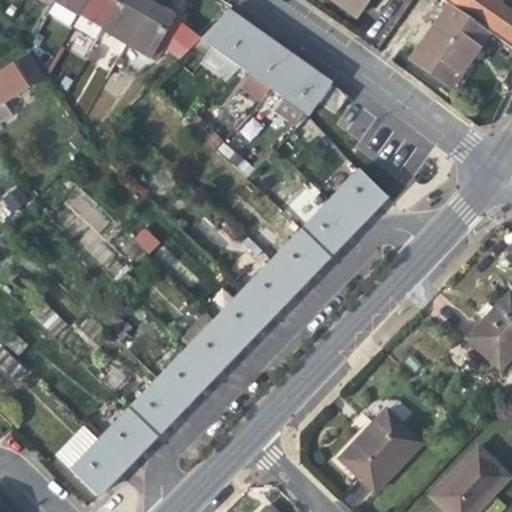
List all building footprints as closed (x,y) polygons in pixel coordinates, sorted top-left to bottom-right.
[(78,16),(87,0),(55,0),(54,2),(78,16)] [(87,0),(78,16),(103,31),(121,0),(87,0)] [(127,45),(152,4),(145,0),(121,0),(103,31),(127,45)] [(154,0),(152,4),(164,11),(170,0),(154,0)] [(334,0),(336,1),(355,15),(365,0),(334,0)] [(442,0),(448,4),(489,32),(511,48),(511,13),(501,6),(502,3),(497,0),(442,0)] [(164,11),(152,4),(127,45),(151,59),(153,56),(176,18),(170,15),(164,11)] [(429,71),(445,82),(472,43),(478,47),(489,32),(448,4),(410,58),(429,71)] [(229,12),(202,38),(201,39),(308,115),(320,99),(331,85),(229,12)] [(176,18),(153,56),(172,68),(201,39),(202,38),(176,18)] [(464,68),(478,47),(472,43),(445,82),(451,86),(464,68)] [(9,67),(25,92),(46,78),(30,54),(9,67)] [(0,73),(0,95),(6,105),(25,92),(9,67),(0,73)] [(6,105),(0,95),(0,124),(13,116),(6,105)] [(268,121),(257,110),(236,133),(247,144),(268,121)] [(223,142),(216,150),(246,174),(252,167),(223,142)] [(361,172),(331,202),(358,228),(372,214),(387,198),(361,172)] [(12,188),(2,202),(15,212),(26,199),(12,188)] [(62,205),(100,233),(111,217),(73,190),(62,205)] [(345,242),(358,228),(331,202),(304,231),(331,257),(345,242)] [(223,219),(219,236),(239,241),(243,224),(223,219)] [(133,238),(149,254),(161,243),(146,226),(133,238)] [(316,272),(331,257),(304,231),(275,260),(302,286),(316,272)] [(287,301),(302,286),(275,260),(245,292),(272,318),(287,301)] [(258,332),(272,318),(245,292),(216,322),(243,347),(258,332)] [(511,355),(511,296),(509,294),(488,317),(467,339),(500,369),(511,355)] [(120,320),(101,304),(93,315),(122,339),(130,329),(128,328),(130,325),(122,318),(120,320)] [(50,335),(64,326),(53,308),(39,317),(50,335)] [(230,360),(243,347),(216,322),(188,351),(215,377),(230,360)] [(7,351),(0,356),(0,363),(13,379),(23,371),(7,351)] [(201,391),(215,377),(188,351),(160,380),(186,406),(201,391)] [(172,420),(186,406),(160,380),(130,410),(157,436),(172,420)] [(143,451),(157,436),(130,410),(100,441),(127,467),(143,451)] [(421,443),(385,410),(363,433),(340,458),(375,491),(421,443)] [(116,478),(127,467),(100,441),(73,470),(100,496),(116,478)] [(508,478),(477,448),(431,496),(441,506),(446,501),(457,511),(475,511),(479,509),(508,478)]
